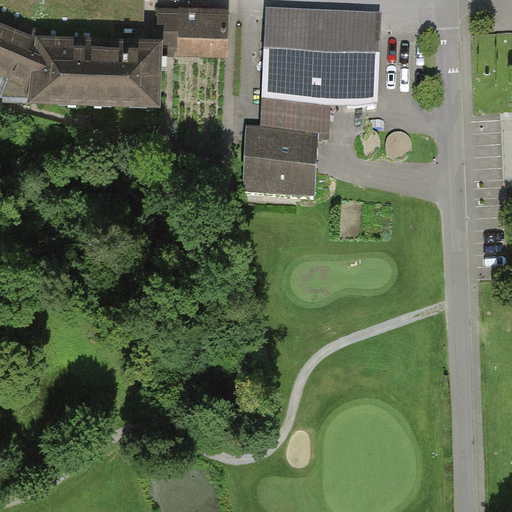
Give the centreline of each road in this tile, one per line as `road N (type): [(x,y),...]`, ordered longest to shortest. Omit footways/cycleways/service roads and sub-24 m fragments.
road 1 (track): [(0,500),(137,428),(173,432),(227,459),(259,456),(280,440),(317,359),(463,300)]
road 2 (unclassified): [(448,0),(472,511)]
